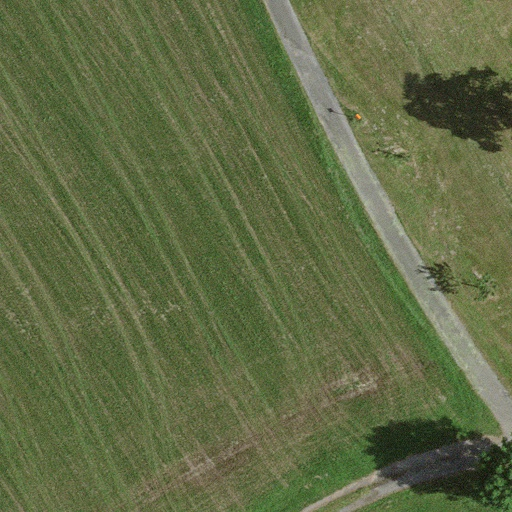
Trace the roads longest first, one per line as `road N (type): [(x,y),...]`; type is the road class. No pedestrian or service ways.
road 1 (track): [(280,0),(345,138),(511,413)]
road 2 (track): [(511,459),(485,454),(421,468),(327,511)]
